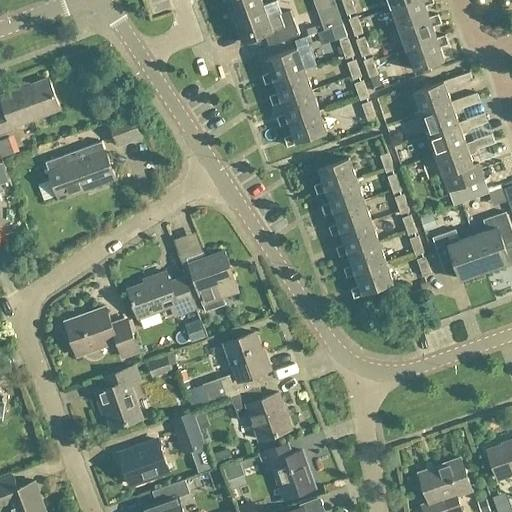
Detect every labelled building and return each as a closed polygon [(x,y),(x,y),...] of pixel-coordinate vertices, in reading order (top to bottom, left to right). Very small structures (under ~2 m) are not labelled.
[(226,0),(232,17),(263,6),(260,0),(226,0)] [(264,0),(266,15),(283,13),(281,0),(264,0)] [(349,0),(339,0),(346,17),(354,14),(349,0)] [(387,0),(390,8),(413,0),(387,0)] [(431,0),(413,0),(390,8),(398,29),(428,18),(428,17),(428,18),(424,6),(433,2),(431,0)] [(263,6),(232,17),(242,45),(264,37),(268,47),(297,36),(293,24),(289,13),(278,17),(278,16),(268,20),(263,6)] [(428,18),(398,29),(405,50),(436,39),(432,27),(440,23),(437,15),(428,17),(428,18)] [(355,18),(347,21),(353,38),(362,35),(355,18)] [(340,26),(315,35),(319,48),(345,38),(340,26)] [(444,35),(436,39),(405,50),(413,71),(444,61),(439,47),(447,44),(444,35)] [(363,38),(354,42),(360,59),(369,55),(363,38)] [(293,43),(295,50),(266,60),(271,73),(262,76),(265,85),(273,82),(304,71),(314,67),(304,39),(293,43)] [(353,58),(346,40),(338,44),(344,61),(353,58)] [(370,59),(361,62),(368,79),(376,76),(370,59)] [(360,79),(354,61),(346,64),(351,82),(360,79)] [(0,85),(1,88),(19,82),(14,65),(0,69),(0,85)] [(304,71),(273,82),(278,94),(269,97),(272,106),(280,103),(311,92),(304,71)] [(469,73),(451,80),(454,87),(472,81),(469,73)] [(0,110),(0,136),(13,132),(12,127),(60,109),(50,80),(0,98),(4,109),(0,110)] [(451,103),(447,93),(452,92),(448,81),(413,93),(420,114),(451,103)] [(367,99),(361,82),(352,85),(359,102),(367,99)] [(311,92),(280,103),(285,114),(276,118),(279,126),(288,123),(319,113),(311,92)] [(458,100),(461,108),(479,101),(476,94),(458,100)] [(451,103),(420,114),(428,135),(458,124),(455,114),(459,112),(455,101),(451,103)] [(375,120),(369,103),(360,106),(366,123),(375,120)] [(319,113),(288,123),(292,136),(284,139),(287,147),(326,133),(319,113)] [(484,115),(466,121),(469,129),(486,123),(484,115)] [(132,116),(109,124),(118,147),(140,139),(132,116)] [(463,123),(458,124),(428,135),(435,156),(466,145),(462,135),(466,133),(463,123)] [(491,136),(466,145),(435,156),(453,206),(487,194),(489,194),(478,164),(473,166),(469,156),(474,154),(476,150),(494,144),(491,136)] [(12,137),(0,140),(0,158),(18,153),(12,137)] [(45,163),(59,201),(115,180),(101,142),(45,163)] [(393,172),(387,154),(378,158),(385,175),(393,172)] [(325,192),(355,181),(348,159),(317,170),(321,183),(313,186),(316,194),(325,192)] [(400,192),(394,175),(386,178),(392,195),(400,192)] [(355,181),(325,192),(329,204),(321,207),(324,215),(332,212),(363,202),(355,181)] [(489,194),(487,194),(491,207),(505,202),(500,190),(489,194)] [(408,213),(402,196),(393,199),(399,216),(408,213)] [(363,202),(332,212),(336,224),(328,227),(331,236),(339,233),(370,222),(363,202)] [(481,222),(485,232),(472,236),(484,272),(509,263),(502,245),(511,241),(511,235),(504,212),(491,217),(492,218),(481,222)] [(423,232),(436,228),(431,215),(418,219),(423,232)] [(415,234),(409,217),(401,220),(406,237),(415,234)] [(370,222),(339,233),(343,245),(335,248),(338,256),(346,254),(377,243),(370,222)] [(454,231),(444,235),(444,234),(431,239),(442,267),(453,263),(460,281),(484,272),(472,236),(458,241),(454,231)] [(423,255),(416,238),(408,241),(414,257),(423,255)] [(377,243),(346,254),(351,266),(343,269),(346,277),(354,275),(384,264),(377,243)] [(185,260),(205,314),(225,307),(222,299),(239,293),(224,252),(204,259),(202,254),(185,260)] [(415,261),(421,279),(430,276),(424,258),(415,261)] [(384,264),(354,275),(358,286),(350,289),(353,298),(392,284),(384,264)] [(131,300),(137,318),(170,306),(174,317),(195,309),(184,279),(169,284),(165,273),(150,279),(151,281),(128,290),(132,299),(131,300)] [(392,305),(388,292),(376,296),(381,309),(392,305)] [(416,292),(402,297),(405,306),(419,301),(416,292)] [(104,309),(64,324),(76,358),(116,343),(122,359),(137,353),(125,321),(111,326),(104,309)] [(196,322),(182,327),(188,345),(203,339),(196,322)] [(234,375),(220,380),(219,380),(187,391),(194,411),(227,400),(226,399),(231,398),(259,388),(266,385),(262,373),(269,370),(266,360),(263,361),(254,333),(223,344),(234,375)] [(175,366),(171,355),(165,356),(165,358),(144,365),(150,380),(171,372),(169,367),(175,366)] [(280,382),(302,374),(297,360),(275,367),(280,382)] [(134,366),(104,377),(108,388),(95,393),(100,407),(103,406),(112,429),(141,419),(130,387),(140,383),(134,366)] [(259,388),(231,398),(238,419),(249,415),(259,442),(290,430),(277,394),(263,399),(259,388)] [(203,446),(192,413),(172,420),(183,453),(203,446)] [(511,440),(510,442),(510,444),(487,452),(497,480),(511,475),(511,440)] [(157,441),(118,455),(129,486),(168,472),(157,441)] [(287,444),(286,444),(260,454),(266,472),(272,470),(283,501),(315,489),(302,452),(291,455),(287,444)] [(214,469),(232,463),(228,450),(210,456),(214,469)] [(471,492),(470,489),(460,459),(419,474),(429,504),(422,506),(423,511),(451,511),(461,509),(457,497),(471,492)] [(205,492),(224,481),(217,469),(198,479),(205,492)] [(0,482),(0,511),(9,508),(10,511),(45,511),(35,484),(17,491),(12,478),(0,482)] [(156,506),(143,510),(143,511),(181,511),(177,499),(189,495),(185,481),(151,493),(156,506)] [(489,511),(485,500),(476,503),(479,511),(489,511)] [(256,511),(253,503),(237,509),(237,511),(256,511)]
